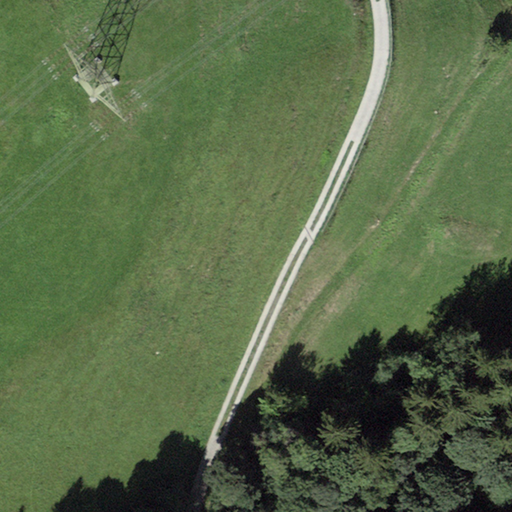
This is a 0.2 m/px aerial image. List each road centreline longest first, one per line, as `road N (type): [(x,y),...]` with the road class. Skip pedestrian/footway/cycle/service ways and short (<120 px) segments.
road 1 (track): [(191,511),(245,371),(364,115),(381,61),(377,0)]
road 2 (track): [(208,464),(240,435),(310,309),(407,198),(511,45)]
